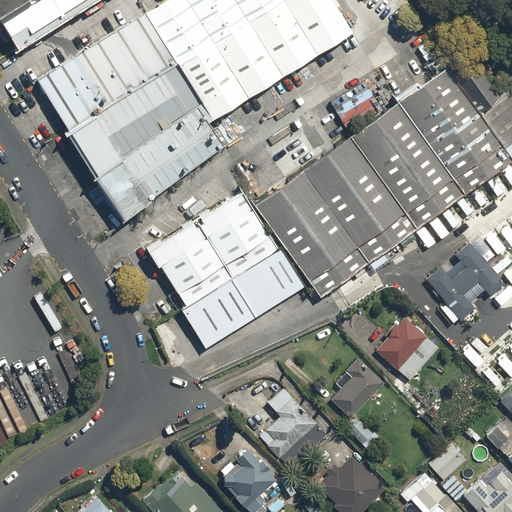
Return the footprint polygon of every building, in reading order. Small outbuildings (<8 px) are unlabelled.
[(91,0),(27,0),(0,17),(0,19),(17,47),(91,0)] [(161,0),(143,12),(210,118),(350,30),(330,0),(161,0)] [(174,60),(143,12),(35,79),(66,128),(159,70),(174,60)] [(461,192),(509,158),(475,111),(453,81),(443,66),(395,100),(461,192)] [(453,81),(475,111),(496,96),(474,66),(453,81)] [(159,70),(66,128),(92,169),(185,111),(159,70)] [(475,111),(509,158),(511,155),(511,99),(505,90),(496,96),(475,111)] [(461,192),(395,100),(348,134),(414,225),(461,192)] [(185,111),(92,169),(122,217),(219,145),(194,105),(185,111)] [(366,260),(414,225),(348,134),(300,168),(366,260)] [(511,174),(505,166),(498,172),(510,187),(511,184),(511,174)] [(366,260),(300,168),(251,203),(317,294),(366,260)] [(493,174),(475,187),(481,194),(488,189),(496,199),(506,191),(493,174)] [(467,193),(480,211),(487,205),(474,188),(467,193)] [(203,346),(302,286),(277,246),(274,247),(238,189),(144,247),(155,265),(158,263),(185,306),(180,309),(203,346)] [(453,204),(466,221),(474,216),(461,198),(453,204)] [(438,215),(451,232),(460,226),(447,208),(438,215)] [(511,232),(503,222),(496,228),(509,244),(511,240),(511,232)] [(491,232),(483,238),(496,254),(503,248),(491,232)] [(501,282),(467,241),(452,253),(464,267),(449,279),(438,266),(423,278),(457,318),(472,306),(461,293),(476,281),(487,294),(501,282)] [(511,273),(508,268),(500,274),(511,289),(511,273)] [(511,291),(506,285),(492,298),(497,303),(511,291)] [(406,381),(435,346),(420,333),(421,332),(413,325),(412,327),(399,317),(370,352),(398,375),(388,383),(415,413),(426,403),(406,381)] [(462,340),(455,347),(470,363),(478,355),(462,340)] [(511,373),(511,365),(500,353),(492,360),(509,377),(511,373)] [(342,371),(344,373),(333,384),(337,388),(326,399),(346,418),(381,382),(355,358),(342,371)] [(499,381),(485,366),(477,372),(491,388),(499,381)] [(511,385),(496,402),(511,418),(511,385)] [(274,459),(312,425),(276,386),(252,408),(258,416),(267,408),(274,416),(253,436),(274,459)] [(378,440),(355,416),(344,427),(367,451),(378,440)] [(505,438),(491,425),(481,437),(494,449),(505,438)] [(502,458),(511,468),(511,441),(499,453),(503,457),(502,458)] [(425,464),(439,480),(463,460),(449,443),(425,464)] [(250,511),(252,510),(253,511),(261,511),(264,509),(259,503),(263,500),(258,494),(272,480),(240,447),(233,454),(237,457),(219,474),(219,485),(230,497),(229,498),(242,511),(250,511)] [(359,511),(382,487),(347,455),(335,468),(331,464),(323,473),(326,475),(314,488),(331,504),(328,507),(333,511),(359,511)] [(511,506),(511,477),(496,462),(484,474),(482,473),(459,496),(475,511),(511,511),(511,508),(511,506)] [(219,511),(191,483),(187,486),(169,468),(137,500),(148,511),(219,511)] [(458,511),(421,472),(397,494),(405,503),(407,500),(418,511),(458,511)] [(108,511),(92,495),(73,511),(108,511)] [(277,497),(265,507),(268,511),(273,511),(283,505),(277,497)]
